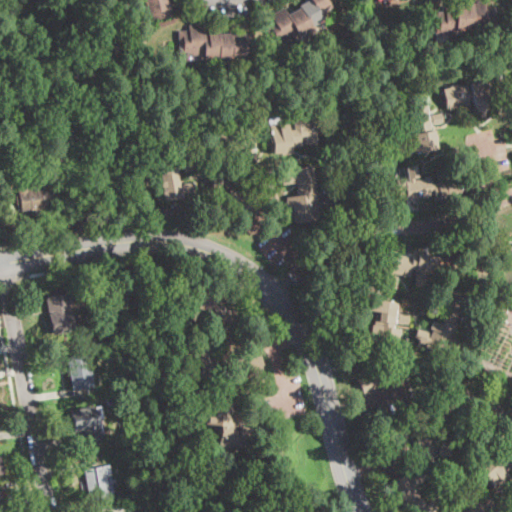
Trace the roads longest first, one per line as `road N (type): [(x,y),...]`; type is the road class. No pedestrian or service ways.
road 1 (residential): [(360,511),(305,338),(250,274),(213,253),(156,240),(0,264)]
road 2 (residential): [(273,293),(322,256),(387,230),(439,227),(511,197)]
road 3 (residential): [(47,511),(2,264)]
